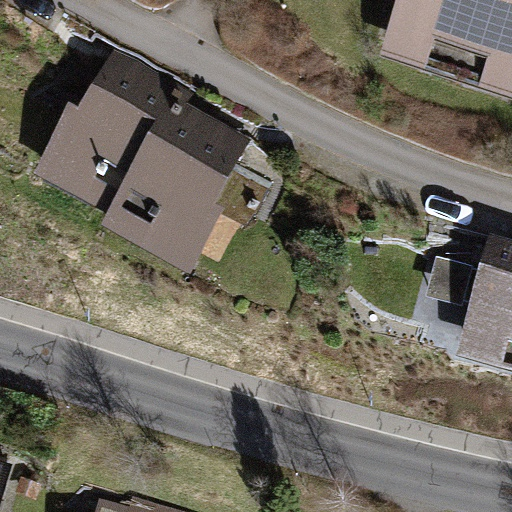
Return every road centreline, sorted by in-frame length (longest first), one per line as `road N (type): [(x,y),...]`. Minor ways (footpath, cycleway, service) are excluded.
road 1 (tertiary): [(0,349),(235,423),(511,494)]
road 2 (residential): [(80,0),(297,114),(511,200)]
